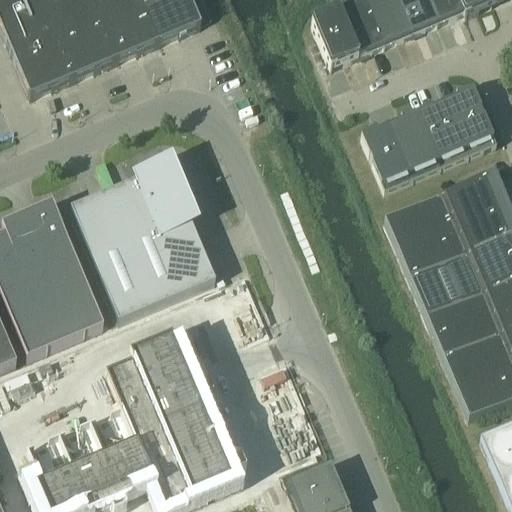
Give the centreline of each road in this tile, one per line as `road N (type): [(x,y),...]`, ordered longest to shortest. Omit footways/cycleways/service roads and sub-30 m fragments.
road 1 (unclassified): [(382,511),(228,137),(214,120),(167,108),(0,177)]
road 2 (unclassified): [(341,114),(475,59)]
